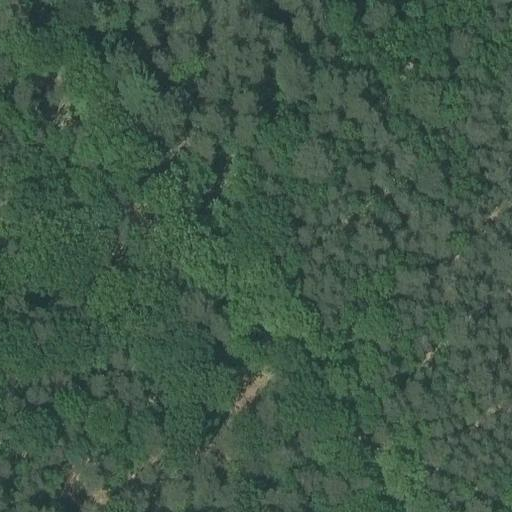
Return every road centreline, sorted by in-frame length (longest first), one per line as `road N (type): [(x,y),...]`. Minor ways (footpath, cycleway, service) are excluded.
road 1 (track): [(187,210),(451,0)]
road 2 (track): [(406,511),(250,298)]
road 3 (track): [(187,210),(29,0)]
road 4 (track): [(165,314),(0,344)]
